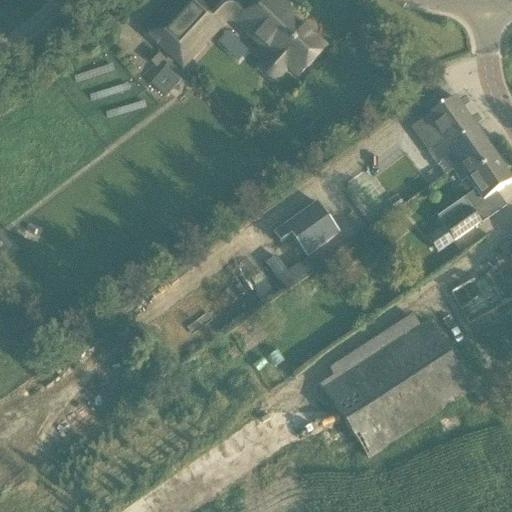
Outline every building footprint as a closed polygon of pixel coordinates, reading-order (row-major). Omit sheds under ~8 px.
[(261,70),(261,72),(262,74),(262,76),(263,78),(265,79),(266,80),(268,81),(270,82),(271,82),(273,82),(275,82),(277,82),(279,81),(280,80),(282,79),(287,74),(295,82),(325,50),(297,24),(299,21),(275,0),(246,0),(244,3),(240,0),(216,0),(212,5),(214,7),(209,12),(195,0),(174,0),(143,33),(183,71),(228,23),(267,58),(262,65),(261,67),(261,68),(261,70)] [(151,51),(143,60),(154,69),(162,61),(151,51)] [(147,83),(162,97),(178,81),(163,66),(147,83)] [(439,144),(426,153),(443,178),(451,173),(460,185),(465,181),(481,204),(511,183),(454,99),(423,121),(439,144)] [(291,236),(306,258),(339,236),(315,204),(271,233),(279,244),(291,236)] [(426,239),(437,256),(480,226),(469,210),(426,239)] [(287,293),(313,270),(302,257),(276,280),(287,293)] [(511,257),(449,293),(468,327),(511,301),(511,257)] [(321,391),(368,461),(472,392),(425,321),(321,391)] [(487,401),(492,410),(502,403),(497,395),(487,401)] [(435,422),(446,440),(467,427),(456,410),(435,422)]
